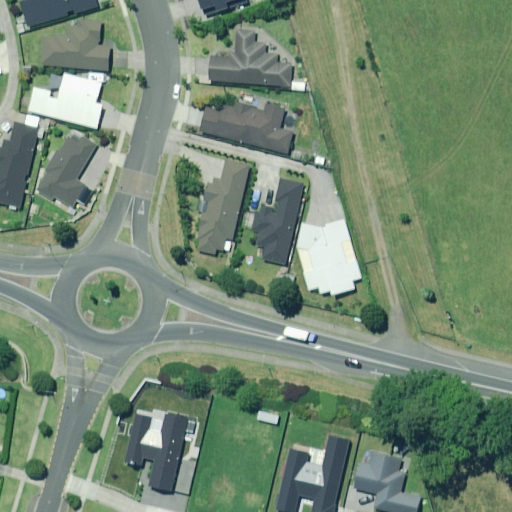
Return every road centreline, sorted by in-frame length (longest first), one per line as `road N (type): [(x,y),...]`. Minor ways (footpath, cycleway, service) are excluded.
road 1 (secondary): [(511,391),(304,343)]
road 2 (residential): [(138,180),(155,111),(158,51),(142,0)]
road 3 (secondary): [(153,278),(304,343)]
road 4 (secondary): [(304,343),(185,331),(142,337)]
